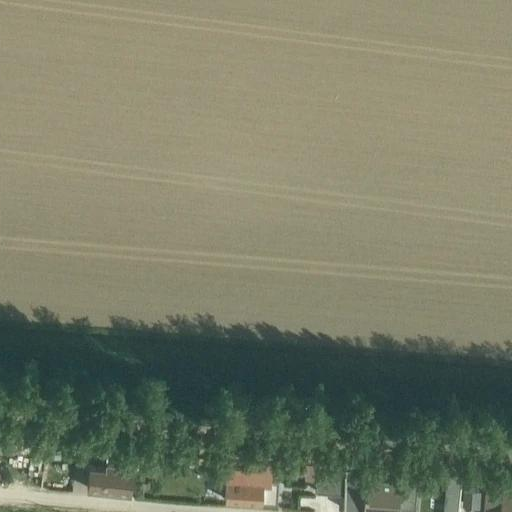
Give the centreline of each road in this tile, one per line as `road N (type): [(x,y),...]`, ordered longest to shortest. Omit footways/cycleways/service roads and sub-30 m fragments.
road 1 (track): [(0,419),(511,454)]
road 2 (unclassified): [(173,511),(0,497)]
